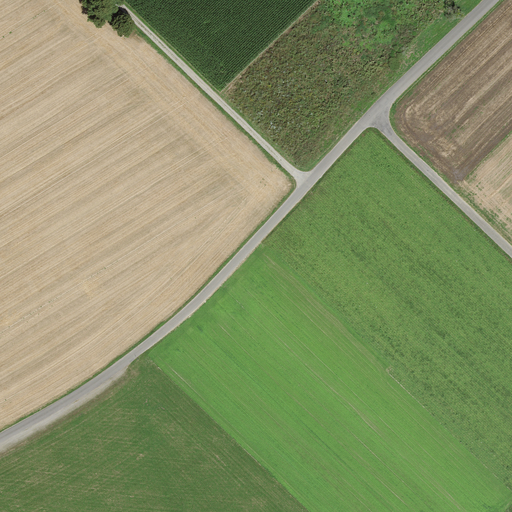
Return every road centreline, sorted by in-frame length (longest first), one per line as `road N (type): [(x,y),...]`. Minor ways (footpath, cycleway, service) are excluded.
road 1 (residential): [(498,0),(127,362),(0,437)]
road 2 (track): [(118,0),(314,184)]
